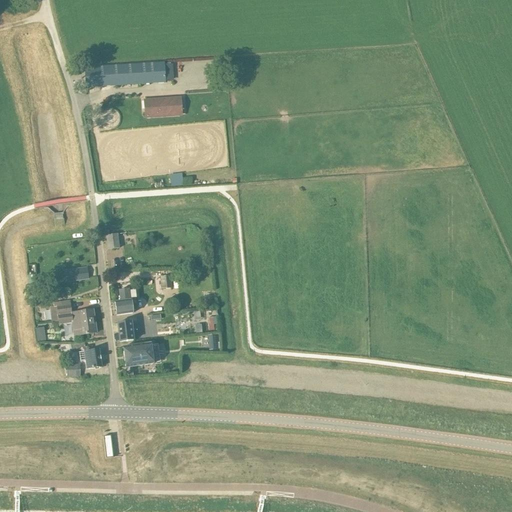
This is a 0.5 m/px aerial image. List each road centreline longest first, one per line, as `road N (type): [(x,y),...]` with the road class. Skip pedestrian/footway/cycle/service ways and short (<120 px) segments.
road 1 (unclassified): [(117,413),(78,114),(45,0)]
road 2 (secondary): [(117,413),(248,417),(511,448)]
